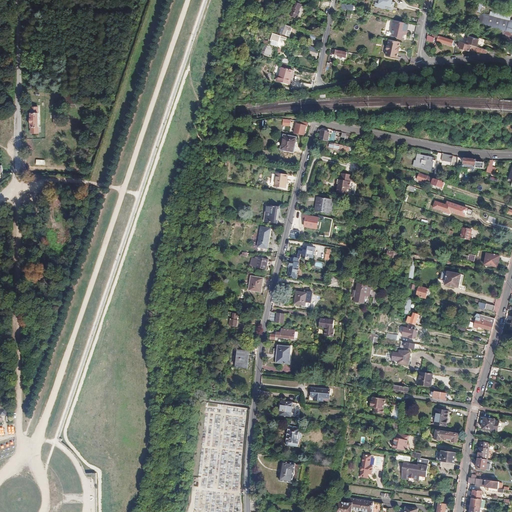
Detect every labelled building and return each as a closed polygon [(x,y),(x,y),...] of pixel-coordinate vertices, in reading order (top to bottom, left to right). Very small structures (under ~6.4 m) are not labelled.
[(382,6),(383,0),(379,0),(378,4),(375,4),(374,7),(384,9),(385,6),(382,6)] [(297,22),(303,5),(296,3),(290,20),(297,22)] [(408,28),(409,23),(393,20),(392,27),(394,28),(406,31),(407,28),(408,28)] [(500,30),(511,33),(511,26),(508,25),(509,22),(503,20),(501,27),(500,30)] [(291,37),(295,28),(284,24),(282,30),(283,30),(282,34),(291,37)] [(405,39),(406,31),(394,28),(392,34),(398,35),(398,37),(405,39)] [(508,39),(511,40),(511,33),(500,30),(497,29),(493,28),(493,31),(509,36),(508,39)] [(457,40),(434,33),(433,36),(438,37),(437,40),(455,46),(456,43),(457,40)] [(280,47),(282,39),(283,37),(275,34),(273,38),(275,39),(273,45),(280,47)] [(478,45),(479,40),(479,39),(469,36),(467,42),(478,45)] [(399,46),(400,42),(389,40),(386,55),(397,57),(398,53),(399,53),(400,47),(399,46)] [(471,44),(457,40),(456,43),(459,44),(458,47),(469,50),(470,49),(471,44)] [(487,53),(488,49),(481,47),(477,46),(471,44),(470,49),(481,52),(487,53)] [(267,45),(263,55),(270,57),(274,48),(267,45)] [(330,49),(326,66),(331,68),(332,63),(330,63),(331,61),(329,60),(330,55),(333,56),(333,54),(338,56),(337,57),(345,58),(347,53),(330,49)] [(288,83),(291,69),(279,67),(277,75),(275,75),(274,79),(288,83)] [(63,96),(63,106),(75,107),(76,98),(63,96)] [(31,112),(30,128),(31,128),(31,133),(38,133),(38,128),(38,114),(38,108),(31,108),(31,112)] [(294,134),(305,136),(307,126),(300,125),(296,124),(294,134)] [(322,131),(320,140),(328,142),(330,133),(322,131)] [(283,135),(281,146),(293,149),(295,142),(296,142),(296,138),(283,135)] [(328,143),(326,149),(342,152),(344,147),(328,143)] [(452,163),(454,156),(444,154),(442,161),(452,163)] [(435,170),(437,160),(438,159),(422,155),(420,162),(419,162),(417,167),(422,169),(436,174),(437,171),(435,170)] [(477,162),(477,160),(465,159),(464,162),(464,165),(475,166),(475,168),(484,169),(484,163),(477,162)] [(288,175),(276,173),(274,186),(286,188),(288,175)] [(339,185),(351,187),(353,175),(343,174),(342,180),(339,180),(338,184),(338,185),(339,185)] [(444,188),(446,183),(435,179),(433,184),(444,188)] [(374,197),(373,203),(384,205),(384,199),(384,198),(374,197)] [(317,207),(328,209),(329,204),(331,205),(332,200),(320,198),(320,202),(318,202),(317,207)] [(447,202),(443,213),(450,215),(451,212),(465,216),(467,208),(447,202)] [(278,207),(265,205),(264,213),(266,214),(265,221),(275,222),(276,212),(277,212),(278,207)] [(306,220),(305,227),(317,229),(319,219),(304,216),(303,219),(306,220)] [(260,228),(258,240),(267,242),(269,229),(260,228)] [(461,238),(470,240),(472,229),(463,228),(461,238)] [(290,238),(299,240),(301,232),(292,231),(290,238)] [(267,242),(258,240),(257,251),(267,252),(267,242)] [(298,255),(298,259),(301,259),(301,256),(304,256),(303,258),(306,259),(306,261),(310,262),(310,259),(313,259),(314,256),(315,253),(316,253),(317,250),(315,249),(305,248),(304,251),(300,250),(299,255),(298,255)] [(388,250),(387,256),(390,257),(390,259),(393,259),(394,258),(398,260),(400,253),(388,250)] [(488,264),(488,266),(498,267),(500,256),(487,254),(485,263),(488,264)] [(252,258),(250,267),(266,270),(268,259),(257,257),(257,259),(252,258)] [(300,261),(301,260),(301,259),(298,259),(298,260),(296,259),(295,260),(292,259),(291,266),(290,266),(290,270),(299,271),(300,264),(299,264),(300,261)] [(298,280),(299,271),(290,270),(289,278),(295,278),(295,280),(298,280)] [(443,271),(439,284),(459,288),(461,275),(443,271)] [(264,278),(252,276),(249,290),(261,292),(264,278)] [(198,285),(192,284),(190,292),(196,293),(198,285)] [(355,290),(354,292),(366,295),(366,294),(370,295),(371,289),(368,288),(368,286),(358,284),(357,290),(355,290)] [(419,286),(417,296),(426,299),(427,294),(430,295),(431,290),(419,286)] [(298,291),(296,304),(306,306),(308,293),(298,291)] [(366,295),(354,292),(354,293),(356,294),(354,302),(363,304),(365,296),(366,297),(366,295)] [(410,324),(416,325),(419,315),(414,313),(410,324)] [(278,314),(276,324),(284,325),(285,315),(278,314)] [(478,326),(492,330),(495,317),(480,314),(479,317),(476,317),(476,319),(477,320),(476,326),(478,326)] [(325,333),(334,334),(335,328),(334,328),(335,320),(321,318),(320,327),(326,327),(325,333)] [(404,328),(402,337),(416,339),(418,331),(404,328)] [(271,334),(270,340),(276,340),(276,338),(294,340),(295,332),(282,330),(281,333),(276,332),(276,335),(271,334)] [(187,348),(186,353),(196,355),(198,342),(192,340),(191,349),(187,348)] [(278,345),(276,363),(290,365),(292,347),(278,345)] [(389,348),(387,362),(397,363),(399,350),(389,348)] [(238,349),(237,367),(248,368),(249,359),(248,359),(249,350),(238,349)] [(432,379),(432,378),(420,376),(418,384),(430,386),(431,379),(432,379)] [(317,396),(316,400),(326,401),(326,396),(332,397),(333,390),(314,388),(313,395),(317,396)] [(433,398),(446,400),(446,398),(445,398),(446,393),(434,391),(433,398)] [(369,400),(368,405),(383,407),(385,399),(371,397),(370,400),(369,400)] [(300,403),(283,402),(281,415),(296,416),(297,410),(298,410),(300,403)] [(383,407),(368,405),(368,407),(373,408),(373,412),(382,414),(383,407)] [(436,416),(447,418),(448,411),(437,409),(436,416)] [(445,426),(447,418),(436,416),(434,425),(445,426)] [(483,423),(482,429),(493,431),(497,432),(499,422),(495,421),(495,420),(484,418),(484,421),(485,421),(485,424),(483,423)] [(302,422),(290,421),(287,442),(298,444),(302,422)] [(453,433),(454,431),(447,430),(447,432),(436,431),(435,439),(440,440),(441,439),(452,441),(452,442),(457,443),(458,434),(453,433)] [(409,436),(396,434),(394,450),(406,452),(409,436)] [(479,448),(478,459),(487,460),(489,450),(488,449),(488,443),(481,442),(480,448),(479,448)] [(441,462),(454,464),(456,453),(447,451),(442,451),(441,462)] [(363,454),(359,473),(364,474),(364,473),(368,474),(371,474),(371,473),(372,472),(373,468),(372,467),(372,466),(369,465),(371,455),(363,454)] [(401,455),(400,460),(400,462),(403,462),(408,463),(409,456),(401,455)] [(426,477),(429,460),(426,459),(416,457),(409,456),(408,463),(403,462),(401,477),(408,478),(408,480),(413,480),(413,479),(418,480),(419,476),(426,477)] [(487,460),(478,459),(477,469),(486,470),(487,460)] [(296,463),(283,461),(280,479),(293,482),(296,463)] [(453,470),(454,464),(441,462),(440,461),(439,467),(453,470)] [(468,477),(468,482),(476,484),(476,485),(498,489),(499,483),(499,482),(468,477)] [(473,490),(472,498),(481,500),(482,492),(473,490)] [(381,511),(383,502),(348,498),(347,502),(342,501),(340,511),(355,511),(356,510),(371,511),(381,511)] [(472,498),(469,511),(479,511),(481,500),(472,498)] [(439,502),(437,511),(445,511),(446,504),(439,502)]
